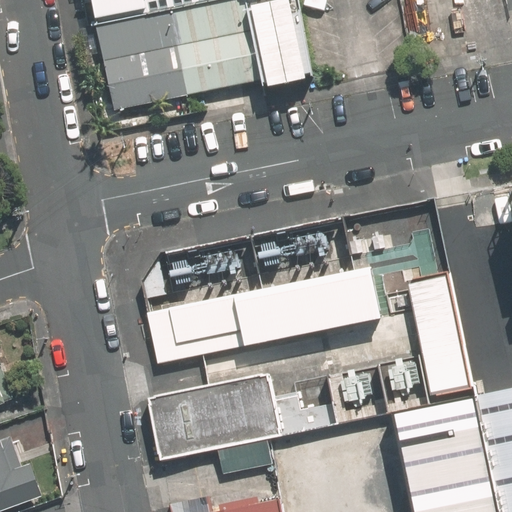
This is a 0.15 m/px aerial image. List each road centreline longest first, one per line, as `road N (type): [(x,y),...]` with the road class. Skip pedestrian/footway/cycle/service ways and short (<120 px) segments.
road 1 (residential): [(63,241),(104,199),(511,118)]
road 2 (residential): [(122,511),(63,241)]
road 3 (residential): [(63,241),(17,0)]
